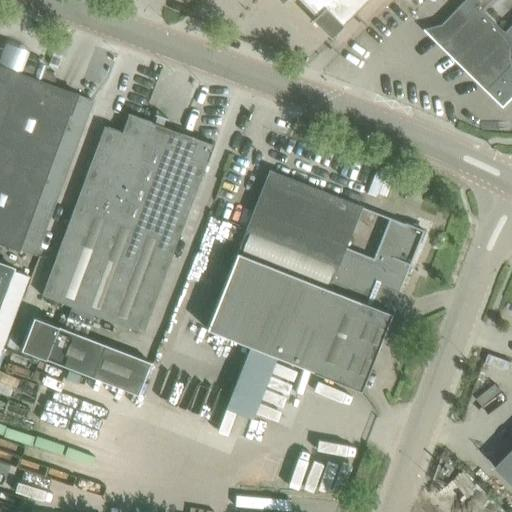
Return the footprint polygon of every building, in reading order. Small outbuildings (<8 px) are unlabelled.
[(367,0),(299,0),(315,16),(312,19),(331,37),(344,24),(343,24),(367,0)] [(464,0),(441,24),(433,26),(434,31),(430,35),(501,105),(511,94),(511,24),(505,32),(481,9),(490,0),(464,0)] [(0,241),(35,255),(58,194),(92,100),(53,85),(55,79),(52,72),(30,64),(23,67),(20,73),(0,128),(0,241)] [(0,128),(20,73),(0,66),(0,128)] [(104,125),(43,295),(145,332),(206,163),(213,144),(128,113),(121,131),(104,125)] [(360,389),(360,388),(390,313),(372,305),(381,283),(399,290),(423,229),(405,222),(404,223),(365,208),(364,209),(389,219),(373,258),(345,247),(361,206),(269,170),(208,328),(360,389)] [(13,270),(13,269),(0,263),(0,352),(29,276),(13,270)] [(105,336),(103,344),(44,321),(32,352),(45,357),(45,358),(136,394),(148,362),(133,356),(136,348),(105,336)] [(511,482),(511,449),(496,466),(511,482)]
